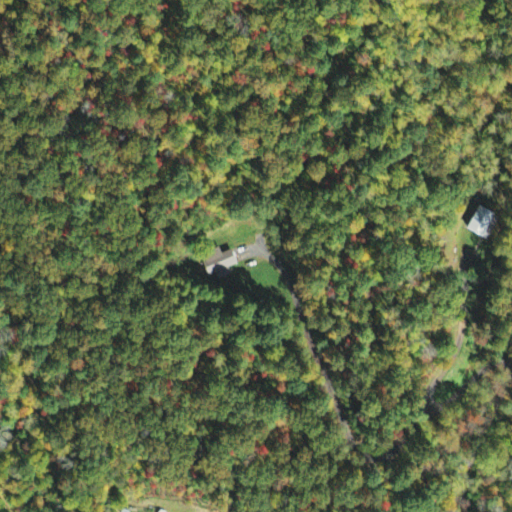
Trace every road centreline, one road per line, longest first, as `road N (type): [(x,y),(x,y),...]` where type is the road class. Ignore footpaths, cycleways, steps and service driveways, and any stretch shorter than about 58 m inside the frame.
road 1 (residential): [(246,254),(280,264),(355,446),(376,457),(478,372),(510,365),(462,485),(466,511)]
road 2 (residential): [(430,415),(479,254)]
